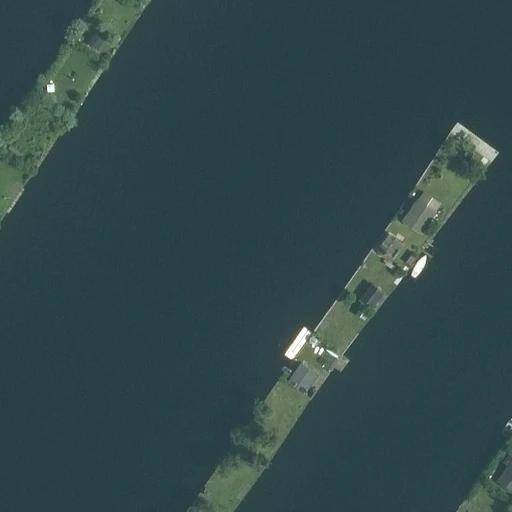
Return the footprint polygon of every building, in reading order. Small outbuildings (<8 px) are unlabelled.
[(94,35),(88,44),(98,51),(105,41),(94,35)] [(418,199),(403,222),(423,235),(438,213),(418,199)] [(391,234),(381,248),(395,258),(405,244),(391,234)] [(373,284),(361,301),(374,310),(386,293),(373,284)] [(297,370),(288,383),(306,395),(315,383),(297,370)] [(508,465),(497,482),(511,493),(511,453),(505,463),(508,465)]
